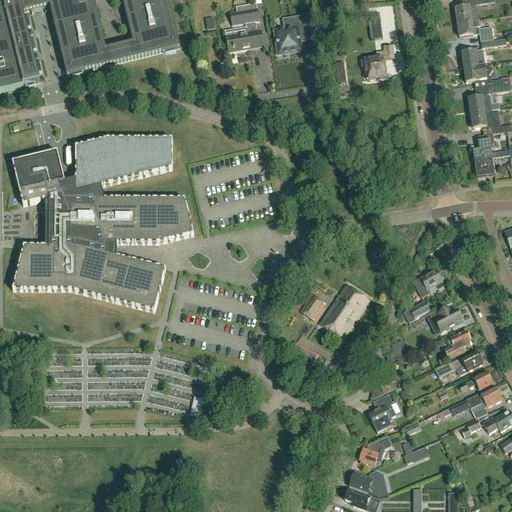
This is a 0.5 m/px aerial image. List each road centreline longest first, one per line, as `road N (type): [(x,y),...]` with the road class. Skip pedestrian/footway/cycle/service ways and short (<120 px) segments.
road 1 (residential): [(309,238),(275,140),(252,130),(131,96),(16,118)]
road 2 (residential): [(0,433),(253,427),(288,391)]
road 3 (tertiary): [(450,210),(414,0)]
road 4 (residential): [(288,391),(262,371),(260,356),(301,241),(309,238)]
road 5 (tertiary): [(511,359),(450,210)]
road 6 (residential): [(309,238),(450,210)]
road 7 (residential): [(327,416),(360,397),(393,311)]
